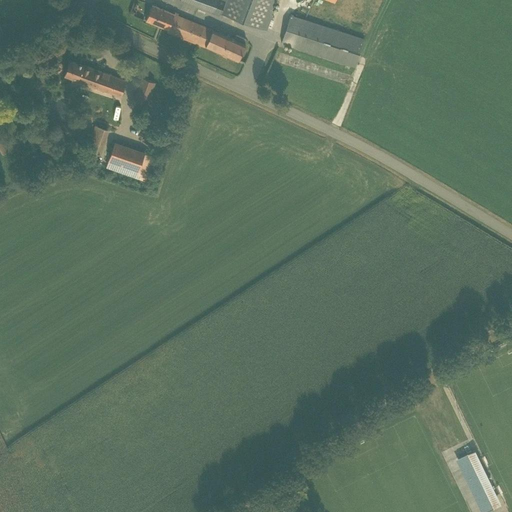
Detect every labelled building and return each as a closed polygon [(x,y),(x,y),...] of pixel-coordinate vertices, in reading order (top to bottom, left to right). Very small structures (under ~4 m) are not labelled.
[(181,0),(218,14),(219,13),(224,0),(181,0)] [(266,30),(274,10),(271,9),(274,0),(224,0),(219,13),(218,14),(220,15),(221,12),(266,30)] [(167,31),(203,45),(210,28),(178,13),(175,11),(174,12),(153,3),(145,20),(167,29),(167,31)] [(290,14),(284,32),(281,42),(355,66),(364,38),(290,14)] [(210,28),(203,45),(205,46),(206,46),(238,60),(245,43),(244,43),(246,38),(236,34),(234,38),(210,28)] [(77,81),(121,97),(127,80),(70,60),(64,74),(72,77),(70,82),(76,84),(77,81)] [(142,77),(134,99),(146,104),(155,82),(142,77)] [(85,149),(98,154),(107,129),(94,124),(85,149)] [(145,151),(114,141),(108,161),(139,170),(145,151)] [(485,511),(494,507),(467,453),(458,457),(485,511)]
